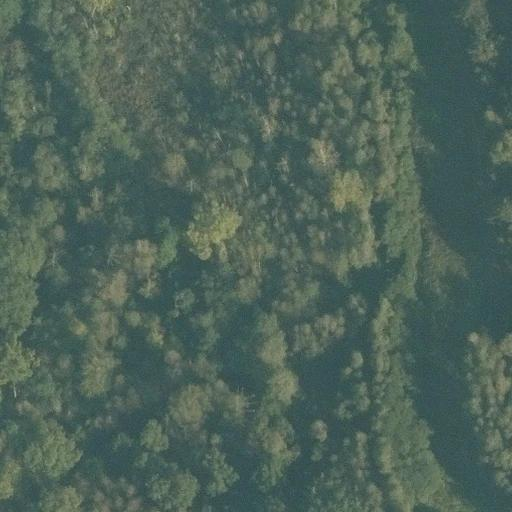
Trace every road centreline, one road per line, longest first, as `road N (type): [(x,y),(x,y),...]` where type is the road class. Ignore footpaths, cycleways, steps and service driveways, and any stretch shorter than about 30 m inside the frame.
road 1 (track): [(458,179),(445,440),(475,511)]
road 2 (track): [(458,179),(453,123),(415,0)]
road 3 (track): [(458,179),(511,312)]
